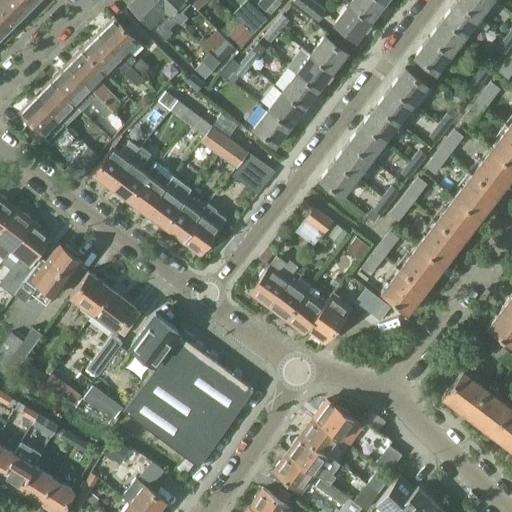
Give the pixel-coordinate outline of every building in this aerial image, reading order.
[(21,0),(0,0),(0,9),(15,24),(30,9),(21,0)] [(21,0),(30,9),(39,0),(21,0)] [(177,19),(158,0),(127,0),(164,38),(172,30),(169,27),(176,19),(177,19)] [(158,0),(177,19),(176,19),(181,23),(188,16),(182,10),(191,2),(188,0),(158,0)] [(269,0),(263,7),(270,13),(281,0),(280,0),(269,0)] [(383,0),(350,0),(348,2),(370,19),(385,1),(383,0)] [(459,0),(456,0),(443,17),(465,33),(479,15),(459,0)] [(459,0),(479,15),(491,0),(459,0)] [(306,10),(322,23),(329,15),(312,2),(306,10)] [(370,19),(348,2),(334,21),(356,38),(370,19)] [(0,9),(0,38),(15,24),(0,9)] [(281,12),(272,23),(279,29),(288,18),(281,12)] [(114,15),(98,31),(131,64),(136,59),(126,49),(137,38),(114,15)] [(255,16),(248,25),(254,31),(261,24),(258,21),(259,20),(255,16)] [(443,17),(429,35),(451,52),(465,33),(443,17)] [(228,33),(235,40),(247,26),(240,20),(228,33)] [(279,29),(272,23),(263,34),(270,40),(279,29)] [(247,26),(235,40),(241,45),(253,32),(247,26)] [(98,31),(83,47),(105,70),(114,61),(135,82),(141,76),(130,65),(131,64),(98,31)] [(324,34),(310,52),(332,69),(346,51),(324,34)] [(451,52),(429,35),(414,55),(436,71),(451,52)] [(224,36),(212,49),(222,59),(234,46),(224,36)] [(511,41),(505,36),(497,48),(503,53),(511,41)] [(83,47),(67,63),(112,107),(120,100),(98,78),(105,70),(83,47)] [(252,47),(243,57),(250,64),(259,54),(252,47)] [(209,51),(194,67),(205,77),(220,61),(209,51)] [(310,52),(296,71),(318,88),(332,69),(310,52)] [(250,64),(243,57),(234,67),(241,74),(250,64)] [(485,61),(476,72),(484,79),(493,67),(485,61)] [(511,70),(511,65),(506,61),(499,70),(507,76),(511,70)] [(67,63),(52,78),(81,107),(89,99),(105,115),(112,107),(67,63)] [(404,67),(390,86),(412,103),(426,84),(404,67)] [(296,71),(282,89),(304,106),(318,88),(296,71)] [(484,79),(476,72),(467,84),(475,90),(484,79)] [(203,81),(192,73),(186,81),(197,89),(203,81)] [(52,78),(36,94),(66,123),(81,107),(52,78)] [(491,79),(483,89),(493,96),(501,87),(491,79)] [(390,86),(376,104),(398,121),(412,103),(390,86)] [(282,89),(268,108),(290,125),(304,106),(282,89)] [(493,96),(483,89),(476,98),(486,106),(493,96)] [(158,99),(169,107),(176,97),(166,90),(158,99)] [(66,123),(36,94),(20,110),(43,133),(59,117),(65,124),(66,123)] [(169,107),(186,120),(194,110),(176,97),(169,107)] [(486,106),(476,98),(469,107),(479,115),(486,106)] [(376,104),(362,123),(384,140),(398,121),(376,104)] [(479,115),(469,107),(462,117),(472,124),(479,115)] [(290,125),(268,108),(253,126),(275,143),(290,125)] [(186,120),(204,134),(212,123),(194,110),(186,120)] [(446,111),(437,123),(446,129),(454,117),(446,111)] [(511,118),(490,147),(511,163),(511,118)] [(200,140),(217,153),(229,136),(212,123),(204,134),(205,134),(200,140)] [(362,123),(348,141),(370,158),(384,140),(362,123)] [(446,129),(437,123),(429,134),(437,140),(446,129)] [(454,127),(447,136),(456,143),(464,134),(454,127)] [(229,136),(217,153),(236,167),(248,150),(229,136)] [(456,143),(447,136),(440,146),(449,153),(456,143)] [(92,172),(111,185),(140,146),(139,146),(129,138),(119,152),(112,146),(92,172)] [(348,141),(333,160),(355,177),(370,158),(348,141)] [(111,185),(128,198),(147,173),(140,167),(151,152),(141,144),(139,146),(140,146),(111,185)] [(77,159),(88,168),(99,154),(87,145),(77,159)] [(449,153),(440,146),(432,155),(442,162),(449,153)] [(511,174),(511,163),(490,147),(454,194),(481,215),(511,174)] [(418,148),(410,159),(418,165),(426,154),(418,148)] [(275,169),(248,150),(236,167),(262,186),(275,169)] [(442,162),(432,155),(425,164),(435,172),(442,162)] [(418,165),(410,159),(401,170),(409,176),(418,165)] [(355,177),(333,160),(319,178),(342,194),(355,177)] [(128,198),(146,211),(165,186),(164,185),(147,173),(128,198)] [(146,211),(163,225),(189,191),(191,187),(173,173),(164,185),(165,186),(146,211)] [(417,174),(410,184),(420,191),(428,182),(417,174)] [(420,191),(410,184),(403,193),(413,201),(420,191)] [(391,185),(383,195),(390,201),(398,191),(391,185)] [(163,225),(181,238),(209,201),(208,201),(206,203),(189,191),(163,225)] [(413,201),(403,193),(396,202),(406,210),(413,201)] [(0,225),(15,206),(0,194),(0,225)] [(481,215),(454,194),(418,241),(445,262),(481,215)] [(390,201),(383,195),(373,208),(371,207),(365,215),(374,221),(390,201)] [(209,201),(181,238),(199,251),(225,216),(215,209),(217,208),(209,201)] [(406,210),(396,202),(389,212),(390,213),(386,218),(392,222),(396,218),(398,219),(406,210)] [(11,246),(11,247),(32,220),(15,206),(0,225),(0,252),(4,256),(11,246)] [(331,220),(313,206),(305,217),(323,231),(331,220)] [(14,291),(25,277),(24,277),(34,264),(29,260),(50,234),(32,220),(11,247),(21,254),(1,280),(14,291)] [(384,255),(399,236),(389,228),(375,247),(384,255)] [(418,241),(380,290),(407,310),(445,262),(418,241)] [(24,277),(25,277),(35,286),(39,281),(55,294),(82,259),(77,255),(79,252),(67,243),(63,248),(58,244),(47,258),(42,255),(35,264),(34,264),(24,277)] [(375,247),(360,266),(370,273),(384,255),(375,247)] [(250,290),(267,304),(287,278),(297,264),(289,257),(286,261),(277,254),(250,290)] [(70,294),(93,311),(112,287),(89,269),(70,294)] [(267,304),(285,317),(305,292),(287,278),(267,304)] [(303,331),(306,327),(323,305),(315,299),(318,294),(319,291),(310,284),(305,292),(285,317),(303,331)] [(112,287),(93,311),(116,328),(134,304),(112,287)] [(323,305),(306,327),(324,340),(352,303),(334,290),(323,305)] [(511,291),(487,324),(511,344),(511,291)] [(380,314),(387,303),(376,295),(368,306),(380,314)] [(178,330),(155,313),(130,346),(153,363),(156,366),(181,334),(182,333),(178,330)] [(11,330),(0,345),(0,361),(16,370),(22,361),(42,333),(23,320),(16,329),(25,335),(22,338),(11,330)] [(103,364),(119,344),(122,340),(112,333),(87,367),(96,374),(103,364)] [(181,334),(123,408),(199,465),(253,388),(181,334)] [(486,347),(495,354),(502,345),(493,338),(486,347)] [(128,351),(119,344),(103,364),(113,372),(128,351)] [(502,345),(495,354),(505,361),(511,352),(502,345)] [(22,361),(16,370),(39,384),(47,373),(22,361)] [(463,367),(442,394),(490,431),(511,404),(463,367)] [(85,392),(104,406),(113,395),(94,381),(85,392)] [(74,403),(81,393),(72,386),(65,396),(74,403)] [(0,388),(0,399),(6,403),(11,395),(0,388)] [(327,398),(313,417),(339,436),(339,435),(349,443),(362,424),(327,398)] [(20,412),(33,420),(38,412),(25,404),(20,412)] [(511,404),(490,431),(511,447),(511,404)] [(38,412),(33,420),(46,427),(51,420),(38,412)] [(313,417),(300,435),(326,454),(326,453),(339,436),(313,417)] [(60,436),(72,444),(77,436),(64,428),(60,436)] [(300,435),(286,452),(312,471),(313,471),(329,483),(335,475),(329,470),(336,460),(326,453),(326,454),(300,435)] [(77,436),(72,444),(85,451),(90,443),(77,436)] [(111,437),(102,451),(120,463),(129,449),(111,437)] [(0,472),(13,451),(0,443),(0,472)] [(382,452),(375,461),(388,470),(401,453),(388,444),(382,452)] [(0,472),(0,475),(18,487),(32,463),(13,451),(0,472)] [(312,471),(286,452),(273,470),(299,489),(312,471)] [(18,487),(38,499),(52,476),(32,463),(18,487)] [(377,492),(389,477),(377,468),(366,483),(377,492)] [(90,471),(81,487),(89,491),(98,476),(90,471)] [(52,476),(38,499),(59,511),(73,488),(52,476)] [(121,494),(129,500),(143,511),(154,511),(164,500),(135,477),(121,494)] [(390,511),(392,511),(423,511),(435,500),(418,483),(410,491),(396,477),(376,503),(384,511),(390,511)] [(346,497),(321,478),(315,485),(341,504),(346,497)] [(365,508),(377,492),(366,483),(353,499),(348,496),(348,497),(361,506),(365,508)] [(80,507),(89,491),(81,487),(72,502),(80,507)] [(262,488),(250,507),(258,511),(284,511),(289,505),(262,488)] [(356,511),(361,506),(348,497),(337,511),(356,511)] [(143,511),(129,500),(118,511),(143,511)] [(447,511),(435,500),(423,511),(447,511)]
